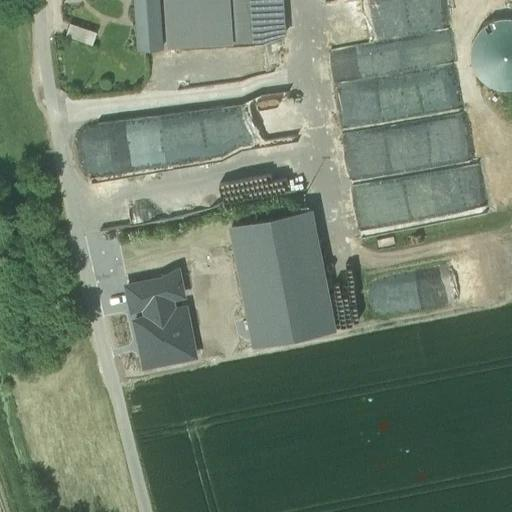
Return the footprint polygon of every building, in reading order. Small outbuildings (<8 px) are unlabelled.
[(168,0),(144,0),(147,42),(171,41),(168,0)] [(214,0),(189,0),(193,39),(217,38),(214,0)] [(227,0),(214,0),(217,38),(230,37),(227,0)] [(252,0),(227,0),(230,37),(255,35),(252,0)] [(281,0),(252,0),(255,35),(284,33),(281,0)] [(89,24),(73,18),(69,30),(85,35),(89,24)] [(499,18),(495,20),(490,21),(487,23),(484,25),(482,27),(478,31),(475,35),(473,38),(472,43),(471,46),(470,49),(470,54),(470,57),(470,60),(471,64),(473,69),(476,74),(480,79),(484,83),(488,85),(492,87),(497,88),(501,89),(507,90),(511,88),(511,18),(510,18),(505,18),(499,18)] [(97,26),(89,24),(85,35),(93,38),(97,26)] [(381,76),(380,44),(327,46),(328,78),(381,76)] [(125,131),(133,131),(133,114),(102,116),(104,148),(126,147),(125,131)] [(376,131),(384,174),(472,158),(464,115),(376,131)] [(342,330),(321,206),(233,221),(255,345),(342,330)]
